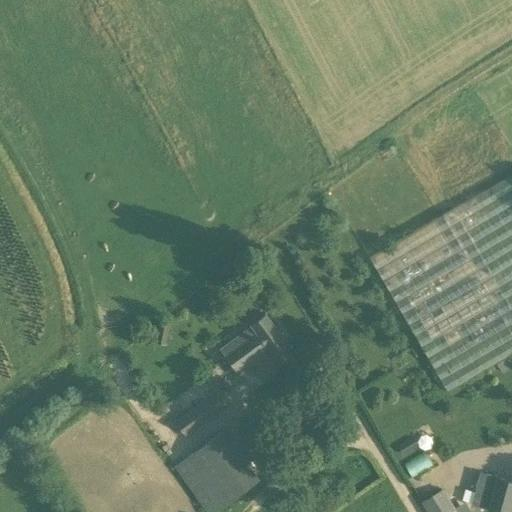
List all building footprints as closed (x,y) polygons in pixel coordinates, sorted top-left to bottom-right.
[(511,355),(511,173),(368,257),(454,393),(511,355)] [(272,355),(287,345),(264,313),(249,323),(251,325),(219,348),(239,375),(271,353),(272,355)] [(165,344),(169,324),(157,322),(153,341),(165,344)] [(184,436),(224,408),(212,392),(173,421),(184,436)] [(204,511),(213,511),(258,479),(222,430),(172,467),(204,511)] [(399,447),(403,454),(417,446),(412,438),(399,447)] [(479,471),(470,504),(500,511),(508,511),(511,500),(511,481),(495,477),(495,475),(479,471)]
